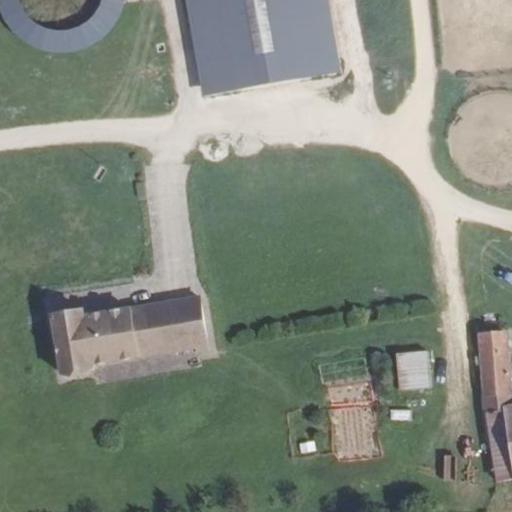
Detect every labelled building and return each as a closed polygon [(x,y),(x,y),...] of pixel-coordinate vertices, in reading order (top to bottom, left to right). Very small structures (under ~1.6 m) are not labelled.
[(15,0),(45,58),(137,12),(131,0),(15,0)] [(188,0),(205,96),(343,73),(330,0),(188,0)] [(129,325),(197,310),(196,304),(81,330),(80,323),(50,329),(63,388),(74,386),(93,382),(92,377),(138,367),(129,325)] [(196,359),(207,357),(197,310),(129,325),(138,367),(195,354),(196,359)] [(511,401),(505,340),(478,342),(485,425),(511,421),(511,401)] [(397,391),(429,388),(425,351),(393,354),(397,391)] [(511,421),(482,426),(487,487),(511,484),(511,421)]
